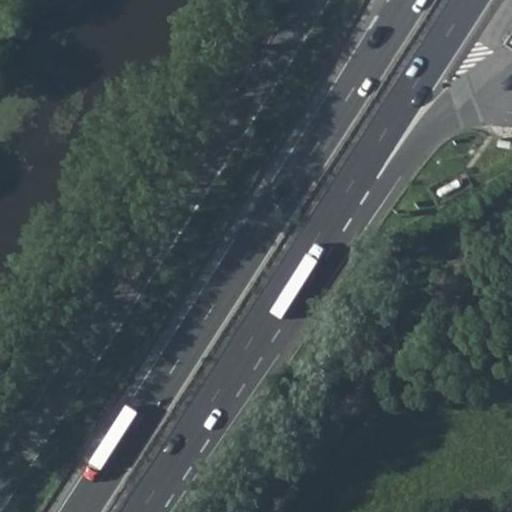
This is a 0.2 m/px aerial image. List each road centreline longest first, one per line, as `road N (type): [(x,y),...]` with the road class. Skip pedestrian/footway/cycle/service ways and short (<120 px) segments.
road 1 (trunk): [(139,511),(469,0)]
road 2 (trunk): [(409,0),(79,511)]
